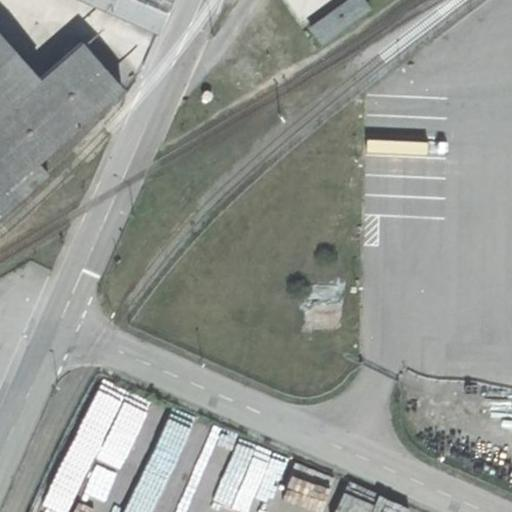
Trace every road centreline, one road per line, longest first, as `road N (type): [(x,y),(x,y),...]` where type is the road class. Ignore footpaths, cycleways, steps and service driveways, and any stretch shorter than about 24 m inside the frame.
road 1 (unclassified): [(486,511),(69,323)]
road 2 (unknown): [(337,445),(511,124)]
road 3 (residential): [(69,323),(205,0)]
road 4 (residential): [(0,478),(69,323)]
